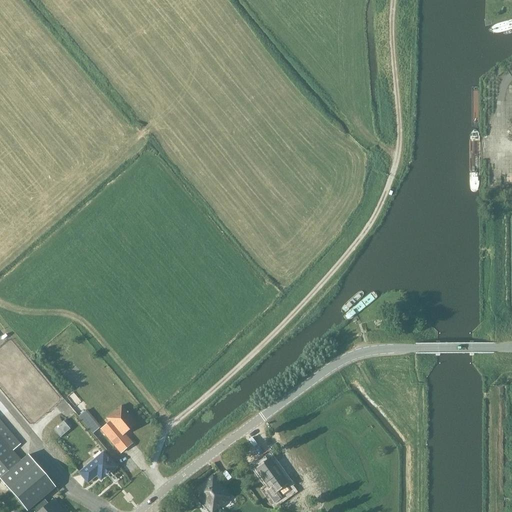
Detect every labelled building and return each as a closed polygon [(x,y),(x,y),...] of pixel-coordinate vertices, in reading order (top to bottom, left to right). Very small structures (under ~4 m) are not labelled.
[(395,318),(381,319),(382,327),(395,325),(395,318)] [(109,423),(100,430),(120,453),(132,443),(125,434),(137,424),(121,406),(106,419),(109,423)] [(13,452),(20,445),(0,421),(0,479),(26,511),(27,511),(34,506),(38,511),(62,511),(63,511),(53,500),(48,504),(43,499),(56,488),(31,460),(31,459),(28,455),(26,457),(21,461),(13,452)] [(103,451),(78,473),(88,485),(97,477),(101,482),(117,468),(103,451)] [(264,465),(247,478),(265,501),(258,507),(262,511),(271,511),(287,501),(285,499),(288,496),(264,465)] [(225,502),(230,498),(213,476),(192,493),(207,511),(214,511),(226,503),(225,502)]
